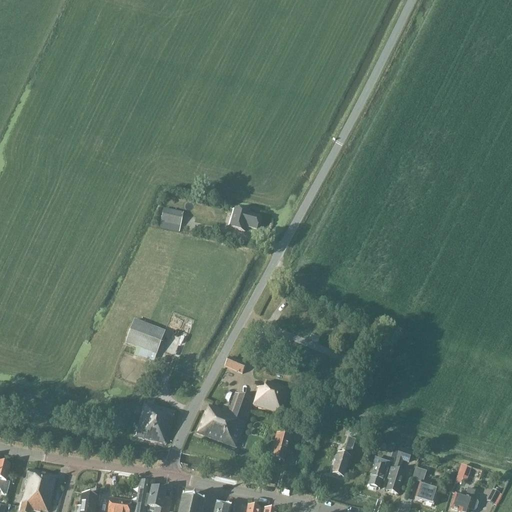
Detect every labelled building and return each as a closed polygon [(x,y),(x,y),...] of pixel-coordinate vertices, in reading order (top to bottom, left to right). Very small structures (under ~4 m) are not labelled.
[(234,208),(228,229),(245,233),(246,228),(257,231),(261,217),(250,214),(250,213),(234,208)] [(182,216),(162,212),(160,223),(159,229),(179,233),(182,216)] [(156,356),(164,333),(134,321),(125,344),(136,349),(133,356),(137,357),(153,363),(156,356)] [(241,375),(246,366),(228,358),(224,367),(241,375)] [(253,402),(251,407),(281,416),(289,390),(266,382),(264,389),(263,391),(256,389),(252,401),(253,402)] [(253,402),(252,401),(238,396),(235,395),(228,414),(209,406),(205,414),(204,414),(195,435),(235,450),(251,407),(253,402)] [(182,412),(187,414),(190,406),(186,404),(182,412)] [(171,424),(174,413),(144,405),(138,428),(135,438),(166,446),(171,424)] [(283,463),(290,437),(276,434),(269,459),(283,463)] [(356,442),(366,445),(368,439),(359,435),(356,442)] [(350,458),(349,458),(355,441),(349,440),(343,456),(338,455),(331,475),(343,479),(350,458)] [(411,454),(410,454),(412,449),(401,445),(399,451),(393,471),(392,470),(392,471),(391,470),(387,481),(389,481),(385,493),(397,496),(404,474),(399,473),(403,461),(408,463),(411,454)] [(384,480),(387,471),(390,463),(374,459),(372,467),(373,467),(367,487),(379,490),(383,480),(384,480)] [(0,492),(1,495),(6,496),(10,483),(6,483),(10,467),(0,464),(0,492)] [(461,485),(467,468),(462,466),(456,483),(461,485)] [(432,507),(438,490),(422,484),(426,473),(415,470),(411,481),(419,484),(414,501),(432,507)] [(47,511),(57,478),(28,471),(25,482),(18,511),(17,511),(29,511),(30,511),(47,511)] [(145,511),(143,511),(148,484),(139,483),(135,509),(130,509),(129,508),(128,511),(145,511)] [(472,500),(475,492),(467,489),(465,498),(455,495),(450,510),(456,511),(468,511),(469,511),(474,511),(476,511),(478,505),(477,502),(472,501),(472,500)] [(493,505),(499,493),(492,490),(487,502),(493,505)] [(168,511),(170,504),(163,503),(165,494),(151,491),(147,509),(152,510),(152,511),(168,511)] [(93,511),(96,498),(81,496),(79,508),(77,508),(76,511),(93,511)] [(201,511),(204,504),(181,498),(178,511),(201,511)] [(128,511),(129,508),(130,509),(131,502),(109,499),(108,505),(107,511),(106,511),(128,511)]
